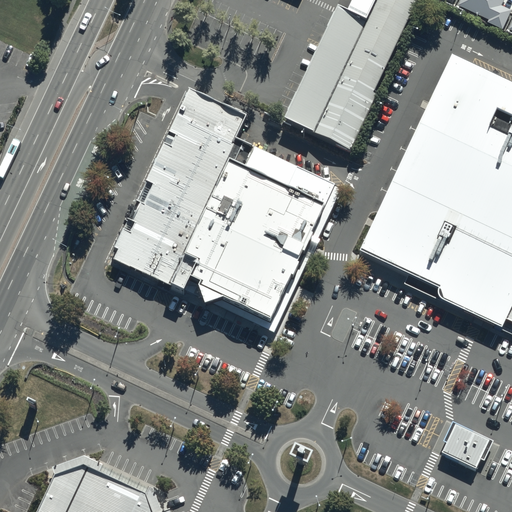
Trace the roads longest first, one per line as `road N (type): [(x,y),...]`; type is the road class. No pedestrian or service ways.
road 1 (secondary): [(150,0),(0,320)]
road 2 (secondary): [(0,219),(102,0)]
